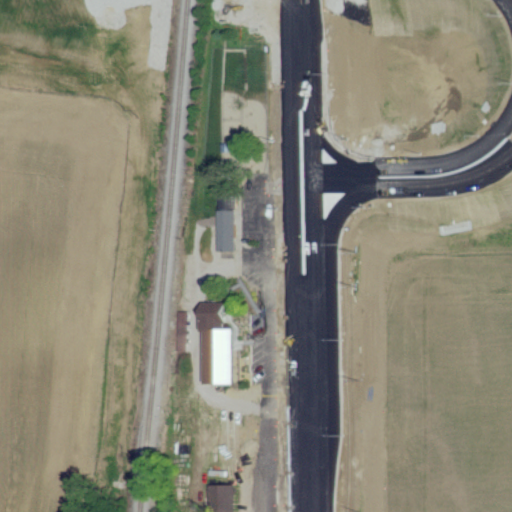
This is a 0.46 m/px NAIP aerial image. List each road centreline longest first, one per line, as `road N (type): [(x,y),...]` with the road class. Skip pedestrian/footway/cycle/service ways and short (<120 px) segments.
road 1 (secondary): [(310,511),(313,290),(301,0)]
road 2 (secondary): [(302,42),(309,372)]
road 3 (primary): [(511,11),(496,131),(456,157),(310,172)]
road 4 (primary): [(313,290),(347,199),(378,186),(469,178),(511,152)]
